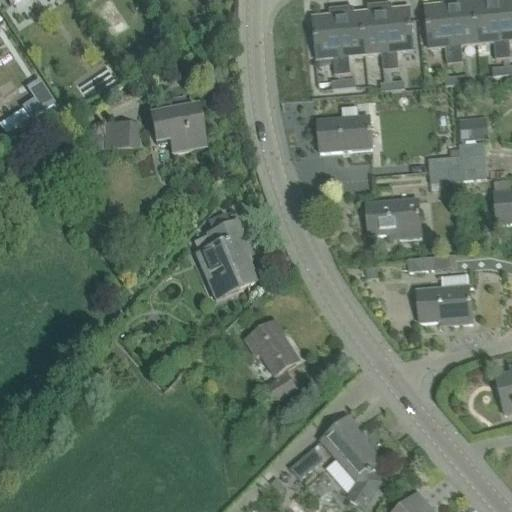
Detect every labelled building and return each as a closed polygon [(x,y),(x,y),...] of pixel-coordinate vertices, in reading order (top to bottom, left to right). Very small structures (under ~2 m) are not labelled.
[(3,0),(9,8),(21,0),(32,0),(33,1),(34,0),(3,0)] [(465,0),(457,0),(442,2),(442,7),(445,29),(459,28),(461,50),(478,48),(473,4),(466,5),(465,0)] [(480,0),(481,3),(473,4),(478,48),(494,47),(492,24),(507,23),(504,1),(504,0),(480,0)] [(507,23),(492,24),(494,47),(496,63),(511,62),(509,45),(511,45),(511,0),(504,1),(507,23)] [(369,15),(361,15),(365,59),(381,58),(379,36),(394,35),(392,12),(391,7),(368,9),(369,15)] [(442,7),(424,9),(428,53),(446,52),(447,69),(463,67),(461,50),(459,28),(445,29),(442,7)] [(353,10),(329,13),(330,18),(332,40),(347,39),(349,61),(365,59),(361,15),(353,16),(353,10)] [(394,35),(379,36),(381,58),(383,74),(399,73),(397,56),(415,55),(410,10),(392,12),(394,35)] [(330,18),(312,20),(316,65),(334,63),(335,79),(351,78),(349,61),(347,39),(332,40),(330,18)] [(504,70),(492,71),(493,80),(505,79),(504,70)] [(468,79),(456,80),(457,89),(469,88),(468,79)] [(456,80),(444,81),(445,90),(457,89),(456,80)] [(55,106),(39,81),(25,90),(32,101),(21,108),(29,122),(55,106)] [(355,82),(343,84),(344,92),(356,91),(355,82)] [(343,84),(331,85),(332,94),(344,92),(343,84)] [(404,85),(393,86),(394,94),(405,93),(404,85)] [(393,86),(381,87),(382,95),(394,94),(393,86)] [(150,119),(154,141),(155,148),(170,145),(172,156),(184,154),(204,150),(197,110),(185,113),(183,101),(171,103),(173,115),(150,119)] [(338,123),(318,125),(321,157),(341,155),(373,153),(370,121),(359,122),(358,110),(342,111),(343,123),(338,123)] [(7,121),(0,125),(0,129),(5,136),(14,130),(7,121)] [(459,123),(461,145),(490,143),(488,121),(459,123)] [(138,126),(105,125),(104,150),(137,151),(138,126)] [(470,149),(460,150),(461,161),(483,159),(482,148),(470,149)] [(483,159),(461,161),(461,173),(462,173),(462,185),(486,183),(483,159)] [(461,161),(428,164),(429,175),(461,173),(461,161)] [(462,173),(429,176),(430,188),(431,188),(431,194),(444,193),(444,187),(462,185),(462,173)] [(16,177),(2,189),(18,207),(32,196),(16,177)] [(511,195),(511,196),(511,184),(494,185),(495,197),(494,197),(496,209),(497,229),(511,227),(511,195)] [(400,243),(408,243),(423,241),(420,204),(386,207),(366,209),(369,240),(399,237),(400,243)] [(237,225),(218,233),(193,244),(198,257),(196,258),(215,303),(238,293),(256,285),(245,261),(251,258),(237,225)] [(408,263),(409,276),(434,274),(433,261),(408,263)] [(378,270),(366,271),(367,281),(379,280),(378,270)] [(472,328),(472,323),(469,291),(418,295),(420,327),(450,325),(450,330),(472,328)] [(274,408),(287,400),(297,393),(285,375),(300,365),(282,339),(284,337),(276,325),(246,344),(258,361),(262,359),(278,385),(265,393),(274,408)] [(511,377),(496,381),(503,411),(511,409),(511,377)] [(334,435),(322,446),(338,464),(327,474),(350,500),(348,503),(362,511),(364,511),(370,503),(381,486),(372,476),(382,467),(362,444),(368,439),(365,436),(363,438),(349,422),(334,435)] [(323,463),(314,452),(290,473),(300,483),(323,463)] [(430,511),(418,498),(402,511),(430,511)]
